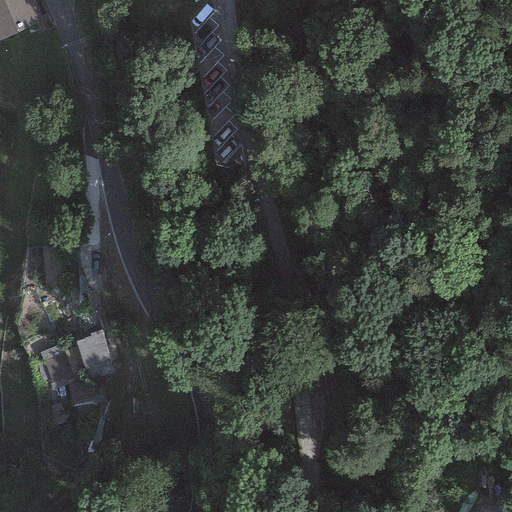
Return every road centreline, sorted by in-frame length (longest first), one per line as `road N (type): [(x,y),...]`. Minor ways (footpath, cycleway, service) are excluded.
road 1 (residential): [(53,0),(81,67),(128,242),(200,386),(211,438),(198,511)]
road 2 (unclassified): [(229,0),(294,332),(307,511)]
road 3 (track): [(98,293),(119,358),(119,387),(101,468),(60,511)]
